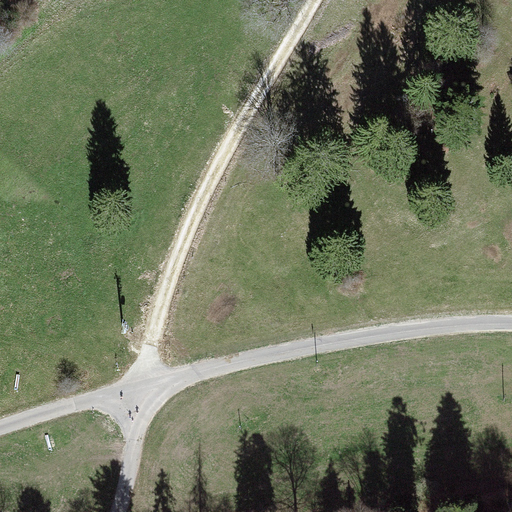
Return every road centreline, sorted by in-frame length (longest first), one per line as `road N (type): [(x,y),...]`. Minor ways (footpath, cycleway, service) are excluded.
road 1 (track): [(117,511),(150,341),(204,193),(313,0)]
road 2 (track): [(0,427),(300,348),(511,322)]
road 3 (track): [(115,0),(0,77)]
